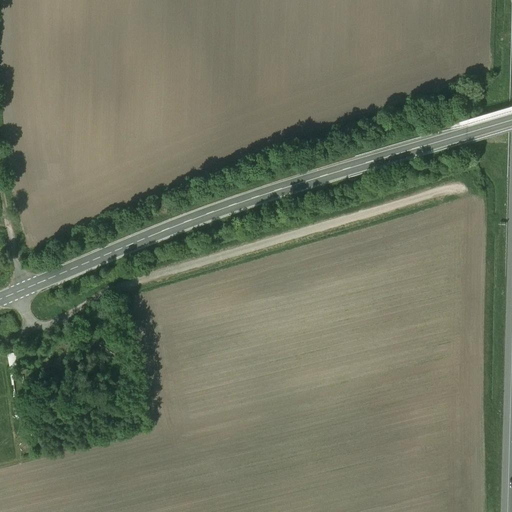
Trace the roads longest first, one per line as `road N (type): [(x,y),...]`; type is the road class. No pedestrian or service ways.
road 1 (track): [(0,180),(18,290),(35,329),(172,275),(466,186)]
road 2 (secondary): [(0,299),(221,208),(511,119)]
